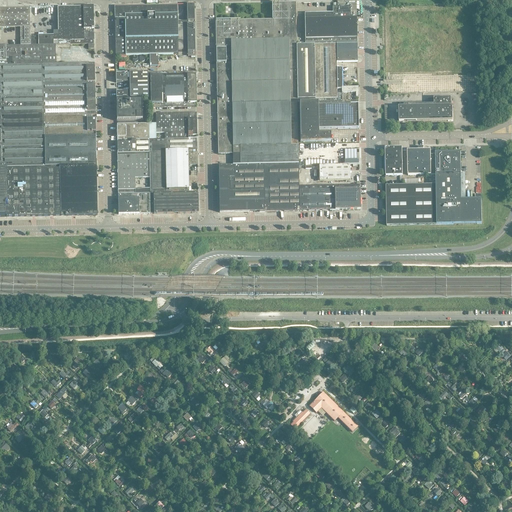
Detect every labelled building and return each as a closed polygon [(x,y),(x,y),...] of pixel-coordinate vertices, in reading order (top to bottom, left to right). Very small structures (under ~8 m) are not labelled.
[(357,38),(357,22),(356,17),(350,18),(349,2),(337,2),(337,7),(332,7),(332,13),(303,14),(304,14),(305,42),(314,42),(336,42),(357,41),(357,38)] [(298,144),(297,103),(296,43),(295,3),(276,3),(272,3),(272,4),(273,4),(274,20),(240,21),(240,19),(235,19),(235,21),(216,21),(215,21),(216,49),(216,63),(218,154),(232,154),(233,165),(298,164),(298,144)] [(178,28),(177,23),(187,23),(188,51),(195,51),(194,21),(195,21),(194,21),(194,5),(187,5),(187,21),(187,22),(177,22),(177,21),(177,10),(177,5),(176,5),(170,5),(119,6),(114,6),(114,19),(115,19),(115,55),(115,56),(126,56),(149,55),(150,60),(158,59),(158,55),(178,55),(178,38),(178,28)] [(94,40),(94,33),(93,7),(57,7),(58,19),(58,30),(58,31),(53,31),(53,35),(38,36),(30,36),(30,8),(0,8),(0,40),(0,41),(0,38),(0,37),(0,26),(20,27),(20,46),(30,45),(55,45),(58,45),(70,45),(88,44),(94,44),(93,40),(94,40)] [(342,88),(342,68),(336,69),(336,63),(357,62),(357,44),(357,41),(336,42),(314,42),(305,42),(296,43),(297,103),(300,103),(315,102),(317,102),(339,102),(353,102),(353,99),(358,98),(358,88),(342,88)] [(55,56),(55,45),(30,45),(20,46),(0,46),(0,64),(43,64),(51,64),(56,64),(56,60),(55,56)] [(95,82),(94,67),(94,63),(56,64),(51,64),(43,64),(43,80),(43,83),(95,82)] [(0,81),(43,80),(43,64),(0,64),(0,81)] [(196,104),(196,87),(196,79),(195,79),(195,76),(196,76),(196,75),(195,75),(195,72),(182,72),(148,73),(148,99),(148,108),(196,107),(196,104)] [(148,99),(148,73),(115,73),(116,83),(130,83),(130,91),(116,91),(116,99),(141,99),(148,99)] [(43,86),(43,83),(43,80),(0,81),(0,97),(43,97),(43,86)] [(95,99),(95,86),(94,86),(94,85),(43,86),(43,97),(43,100),(95,99)] [(0,114),(43,113),(43,100),(43,97),(0,97),(0,114)] [(95,112),(95,99),(43,100),(43,113),(43,116),(91,115),(95,115),(95,112)] [(142,121),(142,102),(141,102),(141,99),(116,99),(116,100),(118,100),(118,102),(116,102),(116,122),(142,121)] [(451,107),(451,99),(438,99),(435,99),(430,99),(430,105),(410,106),(410,108),(399,108),(399,122),(453,121),(452,107),(451,107)] [(359,128),(358,110),(358,104),(358,101),(353,102),(339,102),(317,102),(318,129),(359,128)] [(318,129),(317,102),(315,102),(300,103),(300,142),(331,142),(330,134),(318,134),(318,129)] [(44,130),(43,116),(43,113),(0,114),(0,126),(1,127),(1,130),(44,130)] [(197,136),(197,125),(195,125),(195,119),(196,119),(196,113),(156,114),(156,123),(149,123),(149,139),(156,139),(156,133),(165,133),(188,133),(188,139),(196,139),(196,136),(197,136)] [(96,132),(95,123),(95,118),(91,119),(91,115),(43,116),(44,130),(44,136),(95,135),(95,132),(96,132)] [(149,139),(149,123),(117,124),(117,140),(149,139)] [(0,146),(44,146),(44,136),(44,130),(1,130),(0,130),(0,146)] [(96,165),(96,148),(96,135),(95,135),(44,136),(44,146),(44,166),(59,166),(96,165)] [(149,153),(149,139),(117,140),(117,153),(149,153)] [(197,166),(197,147),(197,143),(196,139),(188,139),(165,139),(156,139),(149,139),(149,153),(150,178),(150,189),(150,193),(189,192),(188,166),(197,166)] [(359,165),(359,148),(359,143),(298,144),(298,164),(298,166),(319,166),(349,165),(359,165)] [(44,166),(44,146),(0,146),(0,163),(2,163),(2,167),(6,167),(44,166)] [(436,175),(435,154),(431,154),(430,150),(423,150),(423,147),(418,147),(418,150),(407,150),(408,175),(436,175)] [(403,176),(402,151),(402,148),(385,148),(386,176),(403,176)] [(461,200),(460,152),(435,153),(435,154),(436,175),(436,185),(436,190),(437,225),(482,224),(481,200),(461,200)] [(150,178),(149,153),(117,153),(117,156),(117,161),(117,164),(118,170),(117,170),(118,193),(135,193),(135,190),(135,178),(150,178)] [(299,186),(298,166),(298,164),(233,165),(218,165),(219,178),(219,182),(219,213),(255,212),(255,211),(259,211),(259,212),(299,211),(299,186)] [(97,215),(96,166),(96,165),(59,166),(59,168),(60,168),(60,169),(59,169),(60,190),(61,216),(65,216),(97,215)] [(350,181),(349,165),(319,166),(319,179),(317,179),(317,181),(350,181)] [(61,216),(60,190),(59,169),(60,169),(60,168),(59,168),(6,170),(7,203),(6,203),(6,217),(60,216),(61,216)] [(342,210),(342,185),(299,186),(299,211),(342,210)] [(360,210),(360,189),(360,185),(350,185),(342,185),(342,210),(360,210)] [(437,225),(436,190),(436,185),(386,186),(387,221),(387,226),(437,225)] [(198,213),(198,194),(198,192),(189,192),(150,193),(150,214),(154,214),(198,213)] [(150,193),(135,193),(118,193),(118,194),(118,215),(149,214),(150,214),(150,193)] [(281,344),(285,348),(290,343),(285,339),(281,344)] [(486,345),(491,350),(496,345),(491,340),(486,345)] [(310,351),(315,346),(312,341),(306,347),(310,351)] [(258,349),(262,354),(267,349),(262,344),(258,349)] [(370,349),(375,353),(380,348),(375,344),(370,349)] [(216,345),(213,348),(216,351),(211,355),(213,357),(216,354),(217,355),(221,351),(216,345)] [(211,346),(206,351),(211,355),(215,350),(211,346)] [(414,351),(419,356),(424,351),(419,346),(414,351)] [(397,354),(402,359),(407,354),(402,349),(397,354)] [(501,356),(506,361),(511,356),(506,351),(501,356)] [(122,357),(127,362),(132,357),(127,352),(122,357)] [(16,359),(21,364),(26,359),(21,354),(16,359)] [(196,359),(201,364),(206,359),(201,354),(196,359)] [(71,366),(75,370),(82,363),(76,357),(72,362),(74,364),(71,366)] [(298,362),(303,367),(308,362),(303,357),(298,362)] [(92,363),(97,368),(102,363),(97,358),(92,363)] [(151,363),(156,367),(161,362),(156,358),(151,363)] [(220,363),(225,368),(229,363),(224,358),(220,363)] [(323,363),(328,368),(333,363),(328,359),(323,363)] [(434,367),(438,372),(442,369),(437,364),(434,367)] [(212,365),(208,369),(213,373),(217,369),(212,365)] [(306,370),(310,374),(315,369),(310,365),(306,370)] [(408,370),(413,375),(418,370),(413,365),(408,370)] [(165,367),(160,371),(168,379),(172,374),(165,367)] [(87,377),(92,372),(87,368),(83,372),(87,377)] [(394,375),(399,380),(403,375),(398,370),(394,375)] [(339,379),(342,383),(347,379),(344,375),(339,379)] [(440,380),(445,384),(450,379),(445,375),(440,380)] [(220,382),(225,386),(229,381),(225,377),(220,382)] [(51,384),(55,388),(60,383),(55,379),(51,384)] [(143,384),(148,388),(153,383),(148,379),(143,384)] [(172,385),(177,389),(182,384),(177,380),(172,385)] [(241,385),(246,390),(251,385),(246,380),(241,385)] [(69,387),(74,392),(79,387),(74,382),(69,387)] [(457,382),(451,387),(455,391),(460,385),(457,382)] [(234,393),(238,390),(233,384),(229,388),(234,393)] [(135,392),(141,397),(147,390),(141,385),(135,392)] [(347,390),(352,394),(356,390),(351,385),(347,390)] [(63,396),(65,399),(68,396),(65,392),(67,390),(64,387),(56,395),(61,399),(63,396)] [(44,389),(41,393),(46,398),(49,394),(44,389)] [(439,395),(444,399),(448,394),(443,390),(439,395)] [(457,395),(462,400),(467,395),(462,390),(457,395)] [(262,397),(256,391),(253,395),(258,401),(262,397)] [(358,427),(323,392),(309,406),(316,413),(321,408),(334,421),(338,418),(352,432),(358,427)] [(359,400),(363,396),(360,392),(355,396),(359,400)] [(126,401),(131,406),(136,401),(131,396),(126,401)] [(472,406),(479,400),(475,396),(469,402),(472,406)] [(190,402),(194,406),(199,402),(194,397),(190,402)] [(144,403),(149,407),(154,402),(149,398),(144,403)] [(239,403),(244,408),(249,403),(244,398),(239,403)] [(422,404),(427,409),(431,404),(427,399),(422,404)] [(29,405),(33,410),(38,405),(33,400),(29,405)] [(51,401),(47,405),(52,409),(56,405),(51,401)] [(262,407),(267,412),(271,407),(267,402),(262,407)] [(363,407),(368,411),(373,406),(368,402),(363,407)] [(122,403),(118,408),(124,414),(127,412),(125,410),(128,408),(122,403)] [(475,410),(480,415),(485,410),(480,405),(475,410)] [(454,412),(459,417),(464,412),(459,407),(454,412)] [(43,410),(40,414),(46,418),(49,413),(43,410)] [(295,429),(310,414),(306,410),(291,425),(295,429)] [(371,416),(376,421),(381,416),(376,411),(371,416)] [(16,417),(21,422),(26,418),(21,412),(16,417)] [(180,420),(185,425),(189,420),(185,415),(180,420)] [(124,423),(129,427),(134,422),(129,418),(124,423)] [(261,423),(266,428),(271,423),(266,418),(261,423)] [(453,428),(458,423),(453,418),(449,423),(453,428)] [(104,424),(109,428),(113,424),(109,419),(104,424)] [(6,427),(11,432),(16,427),(11,422),(6,427)] [(30,422),(25,428),(29,432),(35,426),(30,422)] [(212,427),(217,431),(222,426),(217,422),(212,427)] [(171,432),(174,436),(184,426),(181,423),(171,432)] [(193,427),(198,431),(202,427),(197,423),(193,427)] [(467,428),(471,432),(476,427),(471,423),(467,428)] [(491,430),(496,435),(501,430),(496,425),(491,430)] [(115,430),(118,434),(123,429),(120,426),(115,430)] [(395,426),(390,432),(396,438),(401,432),(395,426)] [(186,433),(191,438),(196,433),(191,428),(186,433)] [(449,433),(454,438),(459,433),(454,428),(449,433)] [(20,444),(24,439),(20,434),(15,439),(20,444)] [(162,439),(167,444),(172,439),(167,434),(162,439)] [(227,438),(231,443),(235,439),(231,434),(227,438)] [(484,439),(489,444),(493,439),(488,434),(484,439)] [(278,440),(283,444),(288,439),(283,435),(278,440)] [(397,440),(402,445),(407,440),(402,435),(397,440)] [(85,444),(90,448),(95,444),(90,439),(85,444)] [(103,443),(107,448),(112,443),(107,439),(103,443)] [(0,446),(0,447),(4,452),(9,447),(4,442),(0,446)] [(154,449),(159,454),(165,447),(160,442),(157,445),(154,449)] [(287,447),(293,452),(297,448),(291,443),(287,447)] [(102,453),(106,449),(102,445),(98,449),(102,453)] [(232,452),(236,456),(241,451),(236,447),(232,452)] [(415,457),(420,462),(425,457),(420,452),(415,457)] [(160,460),(165,464),(170,459),(165,455),(160,460)] [(480,461),(485,466),(489,461),(484,456),(480,461)] [(24,462),(19,457),(14,462),(19,467),(24,462)] [(85,463),(90,468),(94,463),(90,458),(85,463)] [(219,464),(224,469),(229,464),(224,459),(219,464)] [(61,466),(66,471),(71,466),(66,461),(61,466)] [(405,466),(408,470),(414,465),(411,461),(405,466)] [(253,467),(258,472),(263,467),(258,462),(253,467)] [(261,476),(266,481),(271,476),(266,471),(261,476)] [(316,476),(321,481),(325,477),(320,472),(316,476)] [(410,477),(415,482),(420,477),(415,472),(410,477)] [(432,480),(437,485),(442,480),(437,475),(432,480)] [(114,482),(119,486),(124,481),(119,477),(114,482)] [(59,483),(64,487),(69,482),(64,478),(59,483)] [(447,485),(449,482),(444,478),(441,483),(448,489),(449,487),(447,485)] [(500,483),(505,488),(510,483),(505,478),(500,483)] [(271,485),(275,490),(280,485),(275,480),(271,485)] [(196,487),(201,491),(206,486),(201,482),(196,487)] [(330,491),(334,487),(330,482),(326,486),(330,491)] [(129,496),(136,491),(131,486),(125,491),(129,496)] [(432,492),(437,497),(441,492),(437,487),(432,492)] [(339,499),(343,495),(337,488),(333,493),(339,499)] [(450,493),(455,498),(460,493),(455,488),(450,493)] [(109,494),(114,499),(118,494),(114,489),(109,494)] [(44,497),(49,502),(54,497),(49,492),(44,497)] [(293,506),(297,501),(292,496),(288,501),(293,506)] [(135,502),(140,507),(144,502),(139,497),(135,502)] [(270,502),(275,506),(280,502),(275,497),(270,502)] [(465,497),(461,501),(465,505),(469,501),(465,497)] [(156,504),(161,509),(166,504),(161,499),(156,504)] [(365,506),(370,511),(374,506),(369,501),(365,506)] [(213,508),(217,511),(218,511),(222,508),(218,503),(213,508)]
